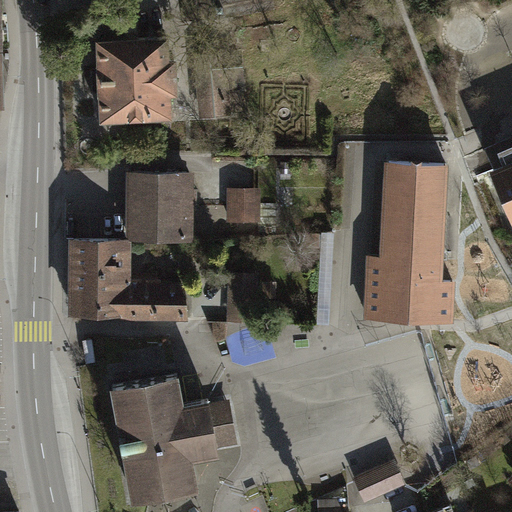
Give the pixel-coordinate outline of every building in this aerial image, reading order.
[(272,0),(181,0),(182,12),(272,4),(272,0)] [(168,34),(99,37),(101,68),(94,68),(95,93),(103,92),(104,117),(172,114),(170,91),(177,91),(175,55),(169,56),(168,34)] [(243,78),(242,52),(198,55),(202,112),(230,110),(228,79),(243,78)] [(511,156),(493,164),(511,206),(511,156)] [(448,162),(390,161),(387,256),(374,255),(371,311),(455,316),(455,279),(442,280),(448,162)] [(194,169),(129,168),(128,235),(192,236),(193,206),(198,206),(198,188),(193,188),(194,169)] [(259,219),(259,187),(229,187),(229,219),(259,219)] [(160,283),(125,283),(125,238),(73,237),(73,311),(159,310),(159,314),(186,310),(183,286),(160,289),(160,283)] [(257,273),(231,272),(231,319),(256,319),(257,273)] [(96,335),(83,337),(88,366),(100,364),(96,335)] [(115,383),(136,495),(198,484),(193,453),(219,448),(217,439),(235,436),(229,404),(212,407),(210,396),(184,401),(178,372),(115,383)] [(392,458),(357,474),(368,497),(403,481),(392,458)] [(343,497),(329,498),(329,508),(320,508),(320,511),(349,511),(350,506),(343,507),(343,497)] [(473,511),(469,497),(431,510),(431,511),(473,511)]
